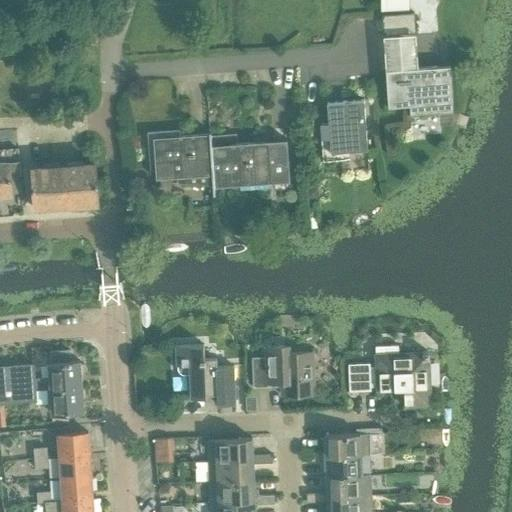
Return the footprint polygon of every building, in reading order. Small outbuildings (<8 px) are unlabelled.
[(380,0),(380,12),(409,11),(408,0),(380,0)] [(382,15),(382,17),(383,35),(412,33),(416,33),(414,13),(382,15)] [(436,67),(386,70),(388,107),(439,104),(452,103),(449,66),(436,67)] [(328,122),(320,123),(321,136),(329,136),(330,153),(342,152),(348,152),(367,150),(363,100),(326,102),(328,122)] [(180,183),(212,185),(212,187),(213,187),(210,133),(153,137),(156,179),(176,178),(176,183),(180,183)] [(211,146),(213,187),(232,186),(232,190),(241,190),(290,190),(289,181),(286,140),(267,141),(265,141),(265,137),(254,138),(254,142),(235,144),(234,133),(211,135),(211,146)] [(138,136),(130,136),(130,146),(139,145),(138,136)] [(9,162),(0,162),(0,195),(22,194),(21,174),(10,175),(9,162)] [(95,164),(62,166),(65,206),(98,204),(95,164)] [(62,166),(31,169),(34,208),(65,206),(62,166)] [(307,199),(317,198),(316,188),(307,188),(307,199)] [(315,209),(306,209),(307,228),(317,228),(315,209)] [(176,345),(177,369),(179,373),(182,375),(190,374),(191,398),(216,397),(217,405),(235,404),(233,365),(216,366),(216,358),(204,359),(204,344),(176,345)] [(348,363),(349,391),(370,390),(370,387),(376,387),(377,390),(395,389),(395,386),(403,386),(404,406),(430,405),(427,352),(398,353),(398,345),(375,346),(376,366),(370,366),(370,363),(348,363)] [(266,357),(252,357),(253,387),(268,387),(281,386),(282,395),(314,394),(313,352),(281,353),(281,346),(265,346),(266,357)] [(48,377),(33,378),(34,385),(34,389),(81,386),(80,375),(84,375),(83,365),(79,365),(79,361),(69,361),(69,350),(49,351),(50,363),(47,363),(48,377)] [(0,402),(23,401),(22,385),(34,385),(33,378),(32,364),(0,366),(0,402)] [(34,385),(22,385),(23,401),(35,400),(50,399),(51,413),(83,411),(82,399),(86,399),(85,389),(81,389),(81,386),(34,389),(34,385)] [(246,410),(256,409),(255,397),(246,397),(246,410)] [(356,433),(324,435),(325,451),(325,456),(360,455),(369,454),(368,433),(382,432),(382,427),(355,428),(356,433)] [(58,433),(60,456),(90,454),(88,431),(58,433)] [(170,438),(156,438),(156,461),(170,460),(170,438)] [(264,463),(264,455),(253,455),(252,438),(209,440),(210,461),(253,459),(253,464),(264,463)] [(47,447),(34,448),(35,458),(48,457),(47,447)] [(315,451),(305,452),(306,461),(315,460),(315,451)] [(326,476),(361,475),(360,455),(325,456),(325,451),(315,451),(315,456),(315,460),(326,460),(326,476)] [(90,454),(60,456),(61,478),(91,476),(90,454)] [(273,454),(264,455),(264,463),(274,463),(273,454)] [(48,457),(35,458),(35,468),(48,467),(48,457)] [(210,461),(210,481),(254,479),(253,464),(253,459),(210,461)] [(327,497),(371,495),(370,474),(361,475),(326,476),(327,492),(327,497)] [(91,476),(61,478),(63,500),(93,498),(91,476)] [(210,481),(211,502),(255,500),(255,504),(266,504),(265,495),(254,495),(254,479),(210,481)] [(50,491),(37,492),(38,502),(46,501),(51,501),(50,491)] [(327,492),(317,493),(317,501),(327,501),(327,511),(371,511),(371,495),(327,497),(327,492)] [(308,501),(317,501),(317,493),(307,493),(308,501)] [(265,495),(266,504),(276,503),(275,495),(265,495)] [(51,501),(46,501),(46,511),(93,511),(93,498),(63,500),(51,501)] [(211,502),(211,511),(255,511),(255,504),(255,500),(211,502)]
